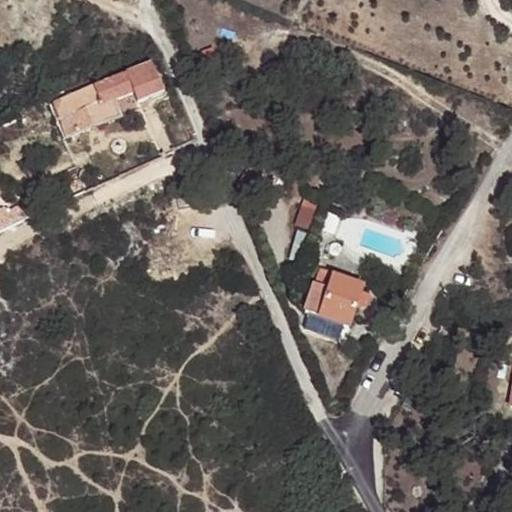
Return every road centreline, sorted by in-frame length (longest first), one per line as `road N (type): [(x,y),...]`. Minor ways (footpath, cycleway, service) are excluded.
road 1 (residential): [(355,434),(328,427),(302,383),(146,0)]
road 2 (residential): [(355,434),(511,143)]
